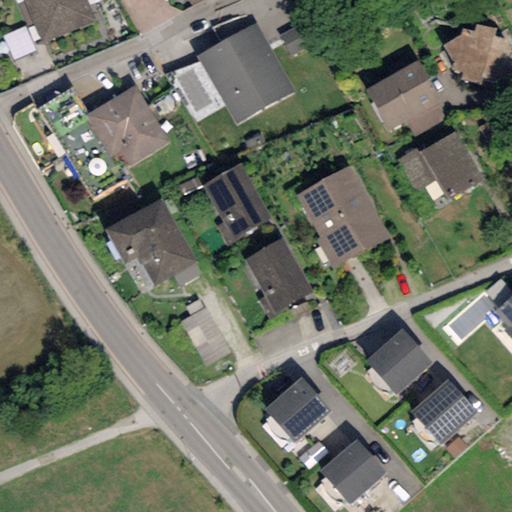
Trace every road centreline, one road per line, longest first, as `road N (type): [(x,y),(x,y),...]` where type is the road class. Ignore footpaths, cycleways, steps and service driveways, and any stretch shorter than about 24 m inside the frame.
road 1 (residential): [(196,427),(249,379),(511,267)]
road 2 (secondary): [(177,403),(86,290),(0,147)]
road 3 (residential): [(0,476),(177,403)]
road 4 (unknown): [(249,379),(190,246)]
